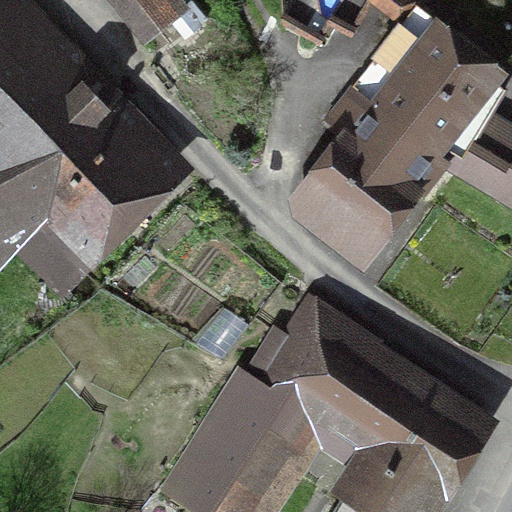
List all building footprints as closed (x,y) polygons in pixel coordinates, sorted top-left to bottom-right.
[(0,0),(0,264),(17,248),(46,278),(156,169),(150,163),(169,145),(120,96),(102,113),(41,50),(47,45),(1,0),(0,0)] [(177,0),(114,0),(146,40),(185,9),(177,0)] [(373,0),(403,23),(350,89),(432,155),(449,165),(487,117),(504,88),(493,79),(499,70),(409,0),(373,0)] [(358,250),(432,155),(350,89),(326,119),(342,132),(324,154),(333,162),(299,205),(358,250)] [(511,131),(487,117),(449,165),(511,202),(511,131)] [(418,511),(472,428),(298,312),(248,389),(239,382),(213,423),(219,427),(175,496),(198,511),(250,511),(292,447),(306,455),(325,426),(371,454),(334,511),(418,511)]
